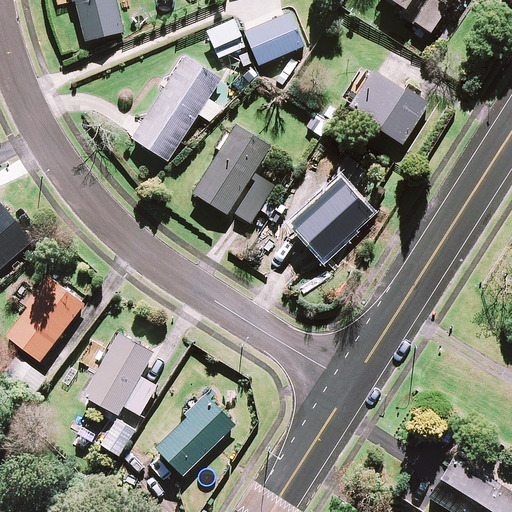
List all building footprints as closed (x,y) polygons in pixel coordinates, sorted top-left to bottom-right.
[(121,32),(114,0),(75,0),(84,40),(121,32)] [(386,0),(384,4),(433,36),(451,9),(436,0),(386,0)] [(305,49),(291,15),(246,35),(260,68),(305,49)] [(247,49),(235,23),(208,35),(220,61),(247,49)] [(220,83),(186,61),(133,142),(168,164),(200,116),(210,123),(219,108),(208,101),(220,83)] [(403,95),(373,76),(362,94),(352,88),(344,101),(354,107),(350,111),(405,146),(430,107),(405,91),(403,95)] [(343,111),(322,101),(316,114),(336,124),(343,111)] [(332,124),(315,115),(307,131),(324,140),(332,124)] [(271,151),(237,129),(195,197),(229,218),(271,151)] [(276,188),(260,178),(236,216),(251,226),(276,188)] [(0,272),(34,243),(1,205),(0,205),(0,272)] [(85,307),(49,280),(6,338),(42,365),(85,307)] [(154,355),(119,336),(85,400),(119,418),(124,408),(141,417),(157,388),(141,380),(154,355)] [(212,365),(204,358),(188,377),(197,384),(212,365)] [(236,428),(206,398),(188,415),(192,419),(158,452),(184,479),(236,428)] [(135,433),(116,422),(102,448),(120,459),(135,433)] [(511,511),(511,491),(460,460),(433,504),(446,511),(511,511)]
